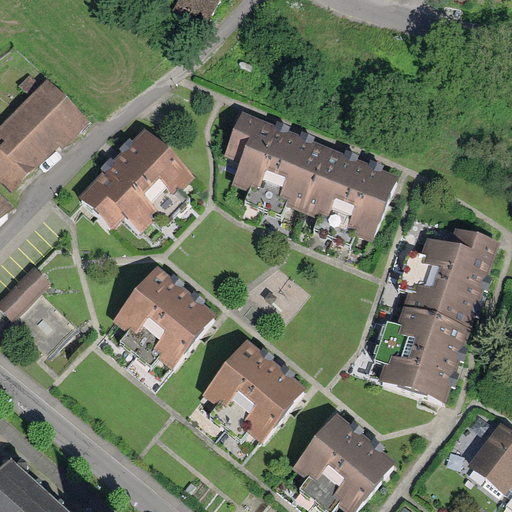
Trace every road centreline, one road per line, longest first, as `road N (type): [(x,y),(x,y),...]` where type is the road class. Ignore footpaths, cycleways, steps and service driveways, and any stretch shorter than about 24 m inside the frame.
road 1 (residential): [(0,381),(158,511)]
road 2 (residential): [(511,39),(432,29),(339,0)]
